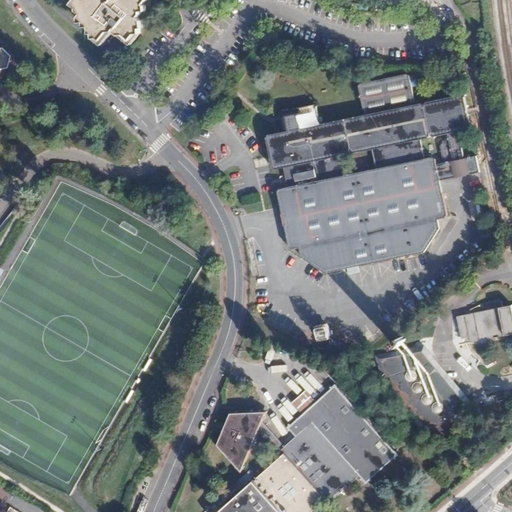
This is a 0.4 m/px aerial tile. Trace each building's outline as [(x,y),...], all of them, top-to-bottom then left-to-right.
[(75,0),(73,4),(77,7),(78,9),(85,15),(80,16),(81,22),(85,22),(86,27),(89,26),(90,34),(94,33),(94,39),(102,45),(115,31),(119,35),(131,45),(140,34),(139,29),(142,28),(141,22),(137,18),(140,15),(140,13),(145,12),(145,6),(144,5),(147,0),(75,0)] [(11,55),(3,47),(0,48),(0,69),(7,68),(11,55)] [(358,89),(364,117),(319,126),(316,110),(311,107),(280,113),(277,117),(280,134),(288,169),(281,170),(284,189),(277,190),(275,193),(286,249),(290,252),(296,250),(297,260),(322,277),(421,257),(438,232),(436,223),(442,222),(445,217),(438,185),(480,176),(477,159),(464,162),(459,135),(468,133),(470,127),(465,101),(460,97),(425,105),(424,109),(419,106),(412,108),(415,104),(410,80),(405,77),(360,86),(358,89)] [(266,136),(264,140),(270,169),(273,172),(281,170),(288,169),(280,134),(266,136)] [(464,319),(458,321),(464,343),(470,341),(471,344),(473,344),(474,347),(511,337),(511,307),(504,309),(503,305),(496,307),(497,311),(477,316),(476,313),(464,316),(464,319)] [(329,326),(318,328),(320,338),(331,336),(329,326)] [(396,339),(395,341),(393,343),(392,345),(394,345),(395,347),(395,348),(397,347),(399,347),(401,345),(403,343),(404,341),(405,339),(403,339),(402,338),(403,336),(401,337),(398,338),(396,339)] [(381,359),(387,379),(405,410),(432,433),(447,441),(464,402),(421,352),(381,359)] [(316,367),(306,376),(318,390),(328,380),(316,367)] [(283,381),(279,385),(292,400),(297,395),(283,381)] [(278,450),(281,454),(217,511),(309,511),(322,501),(326,505),(353,480),(359,487),(391,458),(328,388),(284,427),(292,437),(282,447),(278,450)] [(262,411),(228,414),(215,445),(238,470),(256,426),(258,421),(262,411)] [(258,421),(256,426),(278,450),(282,447),(258,421)]
